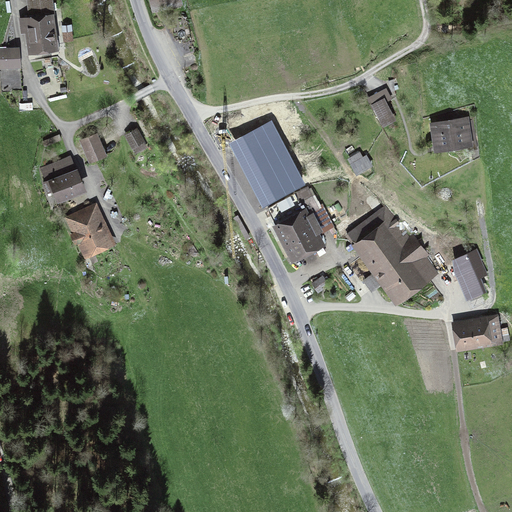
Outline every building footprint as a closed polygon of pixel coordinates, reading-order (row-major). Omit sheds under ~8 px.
[(55,46),(48,0),(32,0),(35,15),(21,17),(23,32),(29,31),(31,49),(55,46)] [(196,58),(186,16),(165,21),(186,60),(196,58)] [(0,72),(1,92),(20,91),(17,49),(0,50),(0,72)] [(404,76),(391,80),(394,91),(407,87),(404,76)] [(371,107),(380,125),(393,118),(384,101),(371,107)] [(272,121),(229,144),(263,207),(306,185),(272,121)] [(464,121),(434,126),(437,147),(467,142),(467,140),(476,139),(473,121),(464,123),(464,121)] [(145,147),(136,130),(128,135),(137,152),(145,147)] [(105,155),(96,134),(83,140),(91,160),(105,155)] [(60,197),(81,188),(70,163),(43,175),(47,183),(41,186),(51,209),(63,204),(60,197)] [(315,230),(320,227),(312,212),(307,214),(306,212),(319,205),(308,185),(269,206),(294,253),(320,239),(315,230)] [(107,239),(93,208),(64,221),(70,234),(72,233),(76,241),(82,238),(87,248),(107,239)] [(365,249),(360,253),(381,282),(386,278),(399,296),(424,277),(422,275),(426,271),(429,273),(435,268),(425,255),(428,253),(415,236),(411,239),(393,216),(384,223),(375,214),(350,232),(357,243),(359,241),(365,249)] [(484,288),(478,275),(487,272),(477,248),(456,257),(457,266),(469,294),(484,288)] [(314,280),(318,287),(328,281),(325,274),(314,280)] [(483,339),(483,342),(500,339),(496,317),(479,320),(480,324),(459,327),(462,343),(483,339)]
